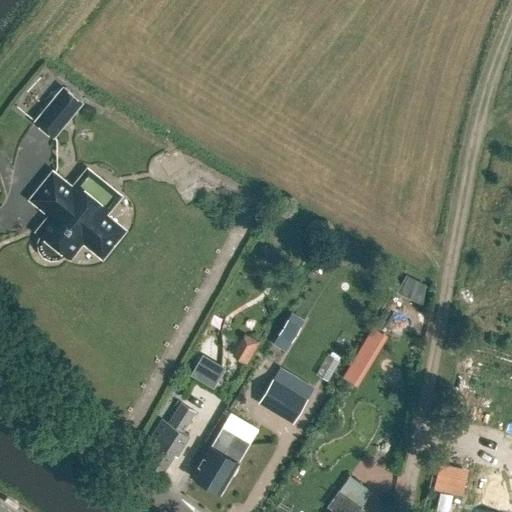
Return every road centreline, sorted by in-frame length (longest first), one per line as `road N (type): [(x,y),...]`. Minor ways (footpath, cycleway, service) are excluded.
road 1 (track): [(405,511),(473,147),(511,33)]
road 2 (unclassified): [(190,511),(35,389),(0,347)]
